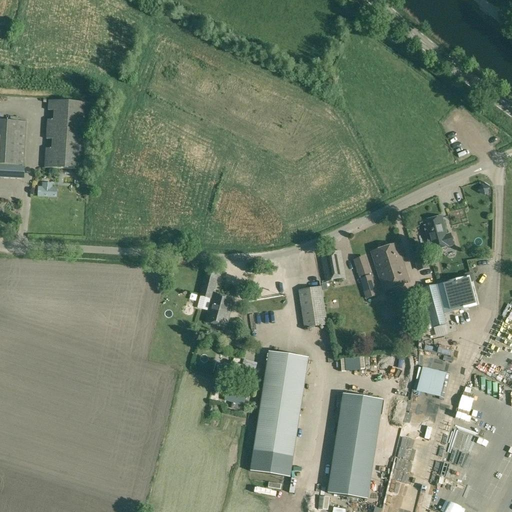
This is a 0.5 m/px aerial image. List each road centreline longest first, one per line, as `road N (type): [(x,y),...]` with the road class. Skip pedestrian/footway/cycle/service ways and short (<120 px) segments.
road 1 (unclassified): [(0,246),(282,253),(511,153)]
road 2 (secondary): [(511,110),(373,0)]
